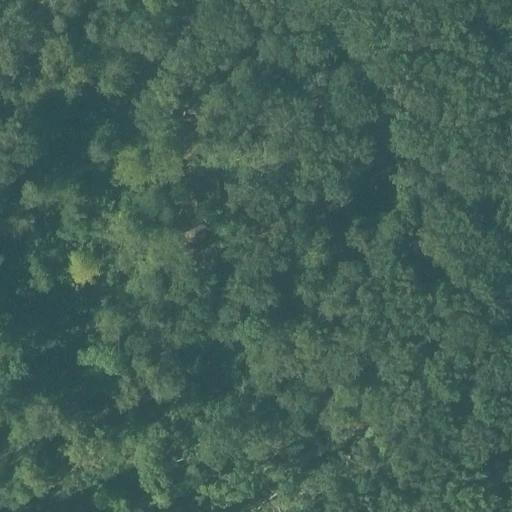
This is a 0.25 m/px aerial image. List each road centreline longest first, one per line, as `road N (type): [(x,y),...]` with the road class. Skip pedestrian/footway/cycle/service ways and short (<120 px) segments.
road 1 (track): [(49,511),(167,0)]
road 2 (track): [(166,2),(445,169),(511,229)]
